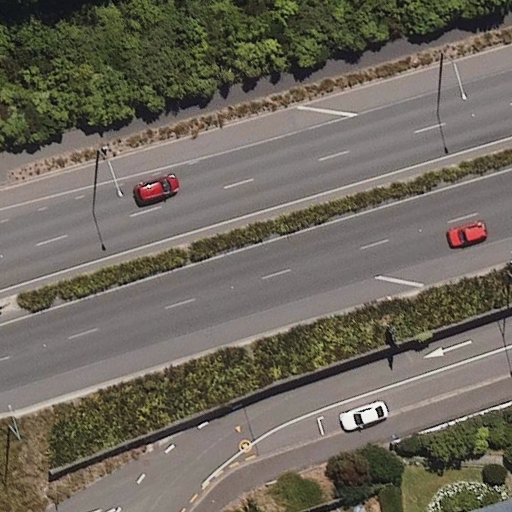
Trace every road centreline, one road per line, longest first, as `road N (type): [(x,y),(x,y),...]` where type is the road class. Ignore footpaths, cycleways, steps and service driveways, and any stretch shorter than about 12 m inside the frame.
road 1 (trunk): [(511,206),(0,362)]
road 2 (trunk): [(0,252),(511,101)]
road 3 (residential): [(511,349),(223,440),(143,489)]
